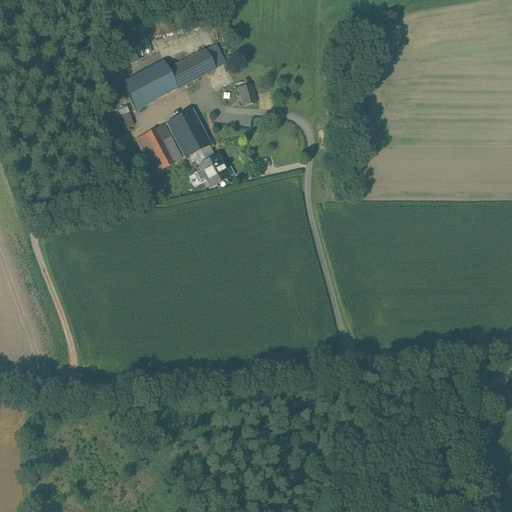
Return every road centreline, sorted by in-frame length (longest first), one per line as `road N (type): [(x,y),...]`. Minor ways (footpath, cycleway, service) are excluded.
road 1 (unclassified): [(511,349),(97,383),(0,378)]
road 2 (track): [(77,383),(33,227),(75,155),(95,137),(135,124)]
road 3 (unclassified): [(511,368),(343,473),(324,511)]
road 4 (track): [(97,383),(220,511)]
